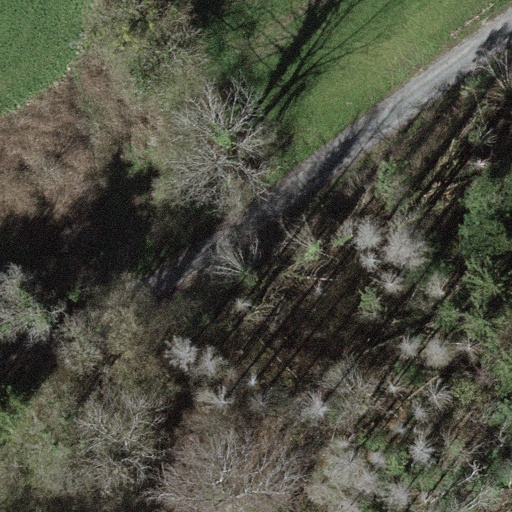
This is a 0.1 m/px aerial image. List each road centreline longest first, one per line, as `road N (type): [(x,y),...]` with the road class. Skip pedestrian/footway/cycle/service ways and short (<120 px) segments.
road 1 (track): [(0,362),(59,336),(205,247),(511,26)]
road 2 (track): [(112,304),(160,189),(227,123),(234,99),(185,0)]
